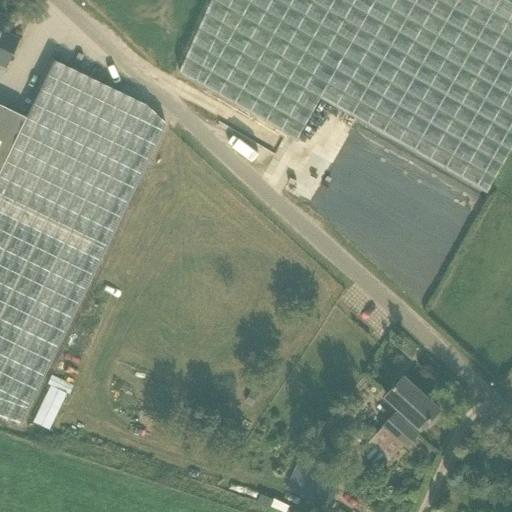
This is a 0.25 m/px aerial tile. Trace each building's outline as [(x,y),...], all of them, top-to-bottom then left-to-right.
[(511,0),(213,0),(181,73),(299,140),(322,99),(490,194),(511,155),(511,0)] [(0,66),(4,69),(19,38),(0,28),(0,23),(4,15),(0,13),(0,66)] [(52,60),(25,117),(0,166),(0,412),(13,417),(119,213),(165,124),(145,105),(52,60)] [(0,166),(25,117),(0,105),(0,166)] [(384,426),(385,426),(370,444),(390,461),(405,444),(438,407),(404,377),(386,396),(400,409),(384,426)] [(53,418),(38,411),(32,422),(46,428),(48,429),(53,418)] [(306,511),(326,511),(341,478),(326,471),(323,479),(317,476),(302,510),(306,511)] [(276,499),(262,492),(257,502),(257,503),(271,509),(271,508),(276,499)]
